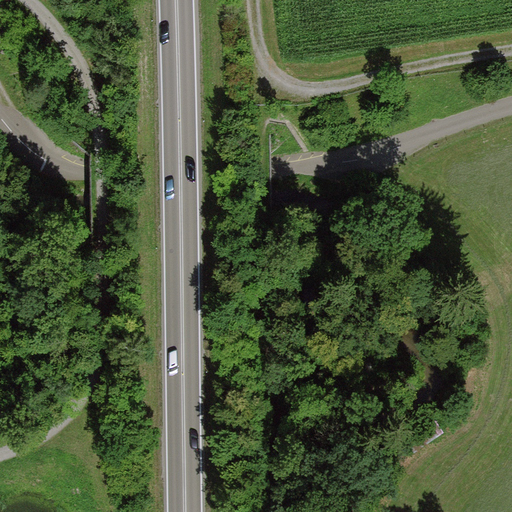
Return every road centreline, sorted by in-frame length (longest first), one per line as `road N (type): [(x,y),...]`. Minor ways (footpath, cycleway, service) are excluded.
road 1 (unclassified): [(0,114),(37,165),(79,177),(276,172),(361,158),(511,105)]
road 2 (track): [(31,0),(61,28),(87,72),(97,112),(104,297),(93,381),(80,404),(26,446),(0,454)]
road 3 (trunk): [(174,0),(182,511)]
road 4 (track): [(511,54),(322,90),(273,72),(243,22),(241,0)]
